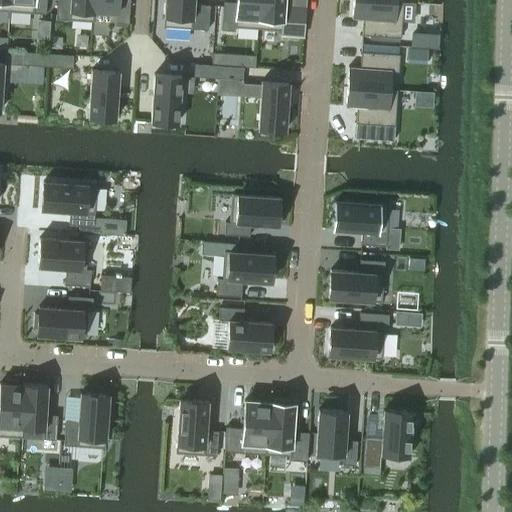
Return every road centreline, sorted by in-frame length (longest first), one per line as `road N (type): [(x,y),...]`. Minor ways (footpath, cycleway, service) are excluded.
road 1 (unclassified): [(498,386),(506,0)]
road 2 (residential): [(322,0),(299,377)]
road 3 (residential): [(299,377),(7,355)]
road 4 (residential): [(498,386),(299,377)]
road 5 (unknown): [(137,46),(318,59)]
road 6 (residential): [(7,355),(15,228)]
road 7 (unclassified): [(494,511),(498,386)]
